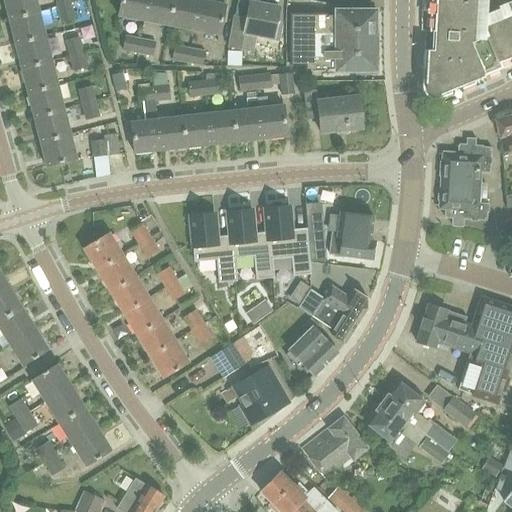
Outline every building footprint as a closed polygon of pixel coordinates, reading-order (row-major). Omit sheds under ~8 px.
[(3,0),(8,19),(40,12),(36,0),(3,0)] [(143,22),(147,0),(121,0),(118,17),(143,22)] [(173,0),(147,0),(143,22),(169,27),(173,0)] [(194,32),(200,0),(173,0),(169,27),(194,32)] [(225,5),(201,0),(200,0),(194,32),(219,37),(225,5)] [(511,0),(422,0),(421,32),(425,32),(422,86),(423,89),(424,93),(426,96),(430,99),(435,99),(439,98),(487,79),(485,75),(511,63),(511,0)] [(249,2),(246,19),(233,16),(227,47),(253,52),(256,36),(272,39),(279,8),(249,2)] [(71,3),(57,7),(60,22),(75,18),(71,3)] [(15,44),(46,36),(40,12),(8,19),(15,44)] [(376,71),(375,12),(336,12),(336,16),(328,16),(328,14),(290,15),(290,63),(308,63),(308,69),(325,69),(325,67),(335,67),(335,71),(376,71)] [(21,69),(52,61),(46,36),(15,44),(21,69)] [(122,52),(137,55),(140,39),(125,36),(122,52)] [(70,56),(85,53),(81,37),(66,41),(70,56)] [(140,39),(137,55),(153,58),(156,42),(140,39)] [(172,62),(187,64),(190,49),(175,46),(172,62)] [(190,49),(187,64),(203,67),(205,52),(190,49)] [(85,53),(70,56),(74,70),(88,66),(85,53)] [(27,94),(59,86),(52,61),(21,69),(27,94)] [(111,75),(115,92),(127,89),(123,72),(111,75)] [(166,73),(151,73),(152,87),(154,103),(171,101),(169,85),(167,85),(166,73)] [(254,75),(256,91),(271,89),(270,73),(254,75)] [(293,73),(278,75),(280,96),(295,95),(293,73)] [(256,91),(254,75),(238,77),(240,93),(256,91)] [(219,79),(203,81),(205,96),(221,95),(219,79)] [(195,115),(182,117),(185,149),(211,146),(207,114),(205,96),(203,81),(188,83),(189,98),(193,98),(195,115)] [(59,86),(27,94),(33,118),(65,110),(59,86)] [(82,106),(97,102),(93,86),(78,89),(82,106)] [(152,87),(138,89),(139,104),(154,103),(152,87)] [(358,97),(318,101),(316,90),(303,92),(306,120),(319,119),(320,133),(362,129),(358,97)] [(287,138),(283,105),(268,107),(267,96),(257,98),(261,140),(287,138)] [(247,109),(232,111),(236,143),(261,140),(257,98),(246,99),(247,109)] [(97,102),(82,106),(86,120),(101,116),(97,102)] [(40,143),(71,135),(65,110),(33,118),(40,143)] [(155,112),(160,152),(185,149),(182,117),(168,118),(167,110),(155,112)] [(236,143),(232,111),(207,114),(211,146),(236,143)] [(131,122),(134,155),(160,152),(155,112),(144,113),(145,121),(131,122)] [(511,115),(496,120),(505,156),(511,153),(511,115)] [(117,134),(103,136),(103,140),(90,142),(92,158),(120,155),(117,134)] [(40,143),(46,168),(77,160),(71,135),(40,143)] [(481,182),(482,173),(490,174),(491,148),(483,147),(483,146),(476,146),(476,139),(466,138),(466,146),(459,146),(458,146),(457,154),(442,153),(438,210),(446,211),(446,218),(446,219),(453,219),(453,228),(462,228),(462,220),(487,222),(488,204),(486,204),(487,182),(481,182)] [(272,259),(292,257),(294,275),(310,274),(306,229),(291,230),(289,207),(265,209),(267,233),(270,259),(272,259)] [(270,259),(267,233),(254,234),(252,210),(228,212),(230,236),(233,258),(234,258),(254,256),(256,279),(274,277),(272,259),(270,259)] [(374,218),(340,213),(339,216),(331,215),(329,231),(332,232),(329,254),(339,256),(372,260),(375,242),(371,241),(374,218)] [(233,258),(230,236),(217,238),(214,214),(191,216),(195,261),(217,259),(219,282),(236,281),(234,258),(233,258)] [(130,232),(138,245),(151,237),(143,223),(142,224),(130,232)] [(83,249),(96,271),(122,255),(108,233),(83,249)] [(324,262),(321,233),(308,234),(310,262),(324,262)] [(151,237),(138,245),(147,258),(160,250),(151,237)] [(110,292),(135,277),(122,255),(96,271),(110,292)] [(166,288),(178,280),(170,266),(158,274),(166,288)] [(149,298),(135,277),(110,292),(123,314),(149,298)] [(178,280),(166,288),(174,301),(186,293),(178,280)] [(0,320),(21,308),(7,286),(0,290),(0,320)] [(312,318),(332,331),(329,334),(345,345),(367,311),(368,299),(355,291),(349,299),(332,287),(312,318)] [(505,377),(505,378),(511,356),(511,306),(481,297),(473,324),(465,321),(466,318),(427,305),(415,342),(436,349),(438,344),(469,354),(458,390),(497,403),(505,377)] [(137,336),(162,320),(149,298),(123,314),(137,336)] [(256,308),(263,318),(272,311),(266,301),(256,308)] [(0,329),(10,345),(35,329),(21,308),(0,320),(0,329)] [(192,331),(205,324),(197,309),(184,317),(192,331)] [(289,352),(286,355),(301,370),(304,367),(314,377),(338,353),(315,330),(319,326),(311,317),(298,330),(303,336),(296,343),(288,351),(289,352)] [(176,342),(162,320),(137,336),(150,358),(176,342)] [(232,321),(225,325),(229,332),(236,328),(232,321)] [(205,324),(192,331),(200,344),(213,336),(205,324)] [(49,351),(35,329),(10,345),(24,367),(49,351)] [(163,379),(189,364),(176,342),(150,358),(163,379)] [(245,364),(232,344),(210,358),(223,379),(245,364)] [(45,402),(70,386),(57,364),(31,380),(45,402)] [(245,408),(241,410),(250,426),(289,403),(268,366),(232,387),(245,408)] [(389,393),(382,403),(424,435),(427,437),(447,452),(455,441),(429,421),(428,423),(415,414),(424,402),(397,383),(395,386),(392,386),(389,390),(389,393)] [(84,408),(70,386),(45,402),(59,424),(84,408)] [(16,420),(30,411),(21,398),(8,407),(16,420)] [(475,414),(452,398),(443,410),(465,427),(475,414)] [(368,422),(366,424),(393,444),(401,433),(417,445),(424,435),(382,403),(375,412),(371,412),(367,418),(368,422)] [(97,430),(84,408),(59,424),(72,445),(97,430)] [(30,411),(16,420),(25,434),(39,425),(30,411)] [(343,417),(302,450),(326,481),(335,474),(333,472),(350,458),(353,461),(368,449),(343,417)] [(97,430),(72,445),(86,467),(111,451),(97,430)] [(427,437),(419,447),(441,464),(449,453),(447,452),(427,437)] [(48,443),(36,450),(45,463),(56,455),(48,443)] [(56,455),(45,463),(53,476),(64,468),(56,455)] [(280,473),(261,492),(272,503),(269,506),(274,511),(337,511),(313,488),(309,492),(298,482),(294,487),(280,473)] [(120,511),(154,511),(164,497),(135,479),(117,510),(120,511)] [(327,499),(342,511),(368,511),(370,510),(354,496),(352,498),(338,486),(327,499)] [(511,511),(511,489),(503,502),(511,508),(511,511)] [(84,490),(75,509),(82,511),(100,511),(106,501),(84,490)] [(447,496),(442,510),(446,511),(462,511),(466,503),(447,496)]
